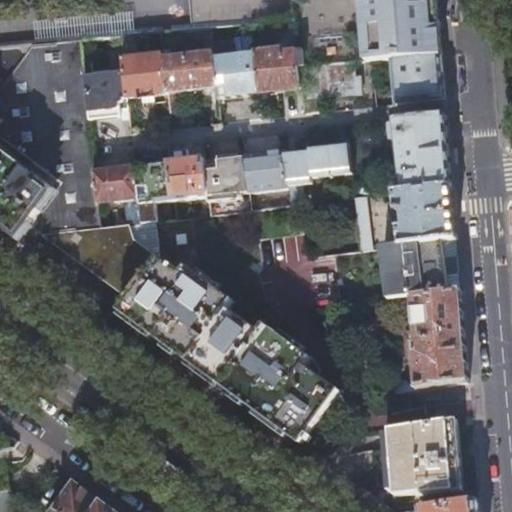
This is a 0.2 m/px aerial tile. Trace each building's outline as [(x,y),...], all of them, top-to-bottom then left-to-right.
[(362,0),(364,18),(439,11),(437,0),(362,0)] [(440,32),(439,11),(364,18),(367,62),(372,62),(392,60),(442,55),(440,32)] [(233,29),(212,31),(213,46),(234,44),(233,29)] [(212,31),(204,32),(206,55),(164,59),(168,96),(193,93),(218,90),(214,58),(213,46),(212,31)] [(0,93),(0,225),(20,240),(42,238),(102,230),(101,219),(99,206),(96,174),(94,156),(93,148),(92,140),(91,123),(86,79),(81,42),(34,47),(4,88),(0,93)] [(0,85),(4,88),(34,47),(0,50),(0,85)] [(285,50),(255,54),(260,96),(282,93),(301,91),(299,69),(298,53),(286,54),(285,50)] [(109,53),(111,76),(86,79),(91,123),(103,121),(115,119),(114,112),(129,110),(128,101),(125,74),(124,61),(123,52),(109,53)] [(260,96),(255,54),(214,58),(218,90),(219,100),(249,97),(260,96)] [(444,77),(442,55),(392,60),(396,106),(446,100),(444,77)] [(164,56),(124,61),(125,74),(128,101),(148,98),(168,96),(164,59),(164,56)] [(372,62),(367,62),(365,62),(366,79),(374,78),(372,62)] [(299,69),(301,91),(304,116),(319,115),(317,99),(339,97),(360,95),(359,84),(354,84),(353,63),(299,69)] [(240,109),(220,111),(221,126),(241,124),(240,109)] [(396,194),(453,187),(448,130),(447,116),(388,123),(390,141),(399,139),(402,163),(395,164),(397,177),(393,177),(395,194),(396,194)] [(289,190),(291,207),(305,206),(306,205),(304,187),(313,186),(312,180),(328,178),(328,181),(337,180),(337,177),(353,175),(349,144),(319,148),(310,149),(310,152),(285,155),(285,157),(288,183),(289,190)] [(169,148),(171,164),(175,202),(209,199),(206,169),(206,168),(205,161),(198,161),(191,162),(190,145),(169,148)] [(245,161),(249,195),(289,190),(288,183),(285,157),(285,155),(285,152),(266,154),(245,156),(245,161)] [(251,212),(249,195),(245,161),(239,161),(239,157),(229,158),(219,160),(220,167),(206,169),(209,199),(210,204),(211,217),(251,212)] [(139,202),(140,214),(141,226),(157,224),(155,204),(175,202),(171,164),(152,166),(135,168),(135,169),(139,202)] [(115,172),(96,174),(99,206),(139,202),(135,169),(115,172)] [(403,247),(444,242),(457,240),(453,194),(453,187),(396,194),(397,206),(390,207),(392,222),(405,220),(406,228),(401,229),(403,247)] [(355,199),(362,252),(373,251),(366,198),(356,199),(355,199)] [(140,214),(101,219),(102,230),(131,227),(141,226),(140,214)] [(102,230),(42,238),(76,262),(131,303),(123,314),(200,372),(301,446),(302,446),(305,442),(309,445),(313,440),(309,437),(341,394),(306,371),(312,361),(266,327),(260,336),(229,313),(235,304),(189,271),(183,279),(176,274),(177,271),(175,269),(173,272),(134,244),(131,227),(102,230)] [(447,270),(444,242),(403,247),(385,250),(391,302),(413,299),(450,294),(447,270)] [(413,299),(417,343),(411,343),(412,360),(415,360),(418,385),(407,386),(406,382),(395,384),(396,394),(469,383),(466,345),(461,292),(450,294),(413,299)] [(464,493),(458,421),(391,432),(395,492),(396,499),(464,493)] [(102,511),(105,508),(74,485),(54,511),(102,511)] [(11,493),(0,494),(0,511),(27,511),(30,508),(11,493)] [(479,511),(478,502),(414,511),(479,511)]
